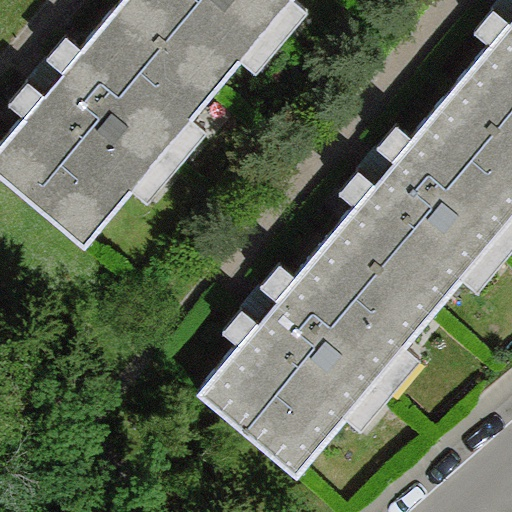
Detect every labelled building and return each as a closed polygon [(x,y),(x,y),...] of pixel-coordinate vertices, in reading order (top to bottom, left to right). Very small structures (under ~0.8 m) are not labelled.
[(124,0),(122,3),(219,85),(268,28),(291,0),(124,0)] [(219,85),(122,3),(12,132),(0,145),(0,170),(86,245),(163,153),(219,85)] [(511,16),(452,89),(511,138),(511,16)] [(511,219),(511,138),(452,89),(337,228),(436,311),(494,241),(511,219)] [(436,311),(337,228),(257,323),(201,389),(300,474),(376,383),(436,311)]
